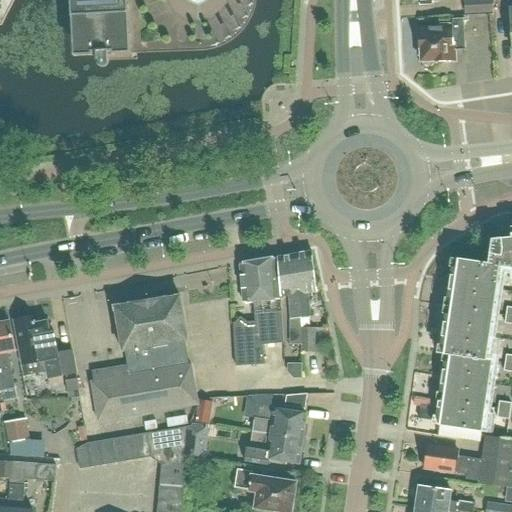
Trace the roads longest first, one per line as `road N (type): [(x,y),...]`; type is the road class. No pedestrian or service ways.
road 1 (residential): [(353,511),(376,361),(365,230)]
road 2 (secondary): [(77,247),(321,206)]
road 3 (secondary): [(313,169),(91,207)]
road 4 (tertiary): [(361,125),(351,0)]
